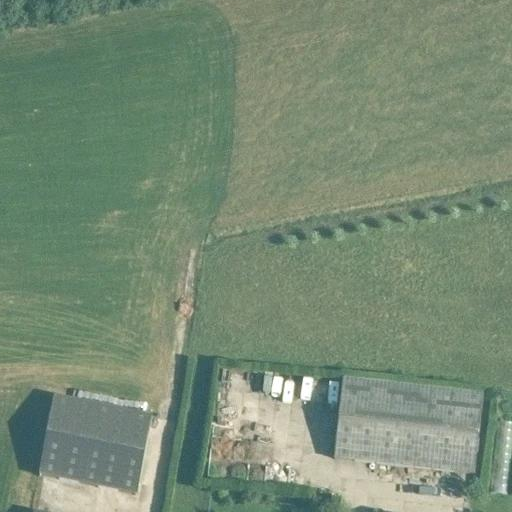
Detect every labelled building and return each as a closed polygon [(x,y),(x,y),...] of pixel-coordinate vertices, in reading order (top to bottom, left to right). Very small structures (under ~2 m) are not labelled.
[(258,373),(259,363),(240,360),(239,370),(258,373)] [(296,362),(293,386),(316,389),(319,365),(296,362)] [(338,389),(342,369),(334,367),(329,387),(338,389)] [(483,396),(342,381),(333,462),(474,477),(483,396)] [(233,396),(232,406),(257,408),(258,397),(233,396)] [(52,400),(35,480),(135,500),(151,421),(52,400)] [(231,417),(229,428),(249,431),(250,420),(231,417)] [(285,449),(282,465),(311,470),(314,454),(285,449)] [(403,480),(420,484),(422,475),(405,471),(403,480)]
